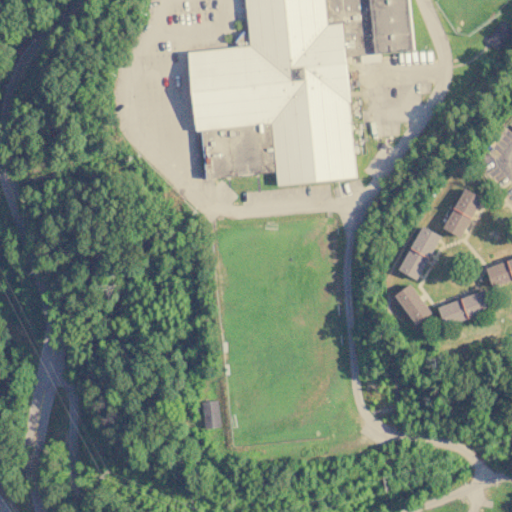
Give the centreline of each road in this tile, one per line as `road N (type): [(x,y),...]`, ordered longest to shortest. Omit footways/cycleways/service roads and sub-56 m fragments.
road 1 (residential): [(33,511),(32,451),(60,336),(15,188),(7,115),(28,44),(71,16),(80,0)]
road 2 (residential): [(87,511),(76,496),(71,403),(51,368)]
